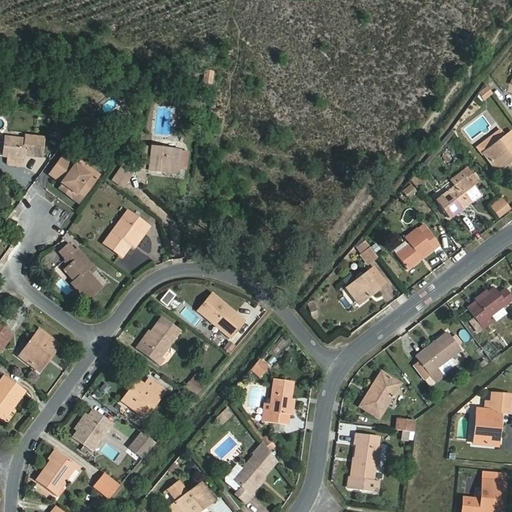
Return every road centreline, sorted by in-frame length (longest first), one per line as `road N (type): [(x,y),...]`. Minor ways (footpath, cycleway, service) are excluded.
road 1 (residential): [(104,347),(141,296),(183,278),(228,278),(278,304),(340,368)]
road 2 (residential): [(340,368),(511,233)]
road 3 (residential): [(16,511),(21,463),(104,347)]
road 4 (residential): [(48,224),(11,285),(104,347)]
road 5 (residential): [(300,511),(313,482),(326,395),(340,368)]
